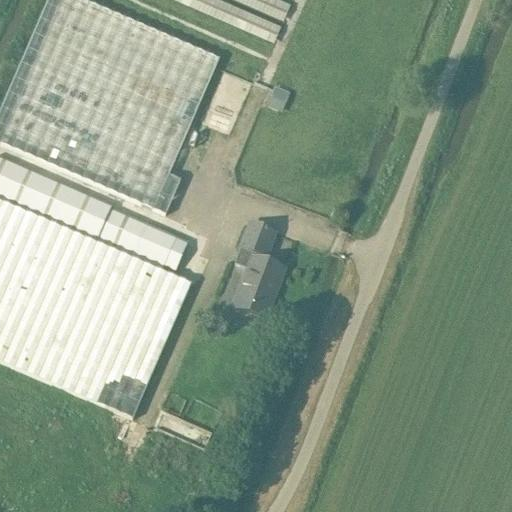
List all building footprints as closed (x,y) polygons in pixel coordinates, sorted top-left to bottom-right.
[(179,183),(168,178),(218,62),(73,0),(45,0),(0,106),(0,146),(164,218),(179,183)] [(231,0),(235,7),(228,6),(226,26),(273,44),(289,4),(279,0),(231,0)] [(203,125),(230,135),(251,83),(224,72),(203,125)] [(289,96),(274,90),(266,109),(281,115),(289,96)] [(0,202),(97,244),(97,242),(175,275),(188,245),(112,212),(113,209),(0,158),(0,202)] [(0,364),(132,421),(190,286),(0,204),(0,364)] [(234,305),(266,318),(283,273),(263,265),(265,261),(276,232),(252,223),(241,251),(235,266),(247,271),(234,305)]
